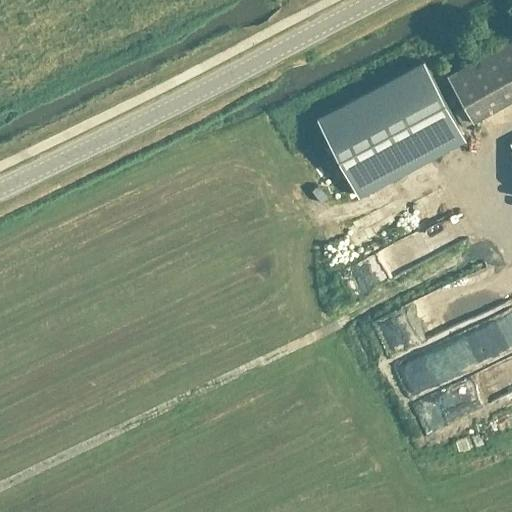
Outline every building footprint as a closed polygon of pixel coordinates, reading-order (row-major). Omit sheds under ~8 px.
[(511,38),(445,76),(471,122),(511,99),(511,38)] [(464,139),(422,61),(316,118),(358,196),(464,139)] [(357,222),(364,240),(379,234),(371,216),(357,222)] [(347,257),(354,275),(427,246),(419,227),(347,257)] [(340,259),(356,249),(344,229),(328,239),(340,259)] [(380,307),(386,324),(432,308),(426,291),(380,307)] [(429,422),(511,386),(511,299),(448,327),(415,341),(409,327),(392,335),(429,422)] [(460,425),(464,436),(498,424),(494,413),(460,425)]
